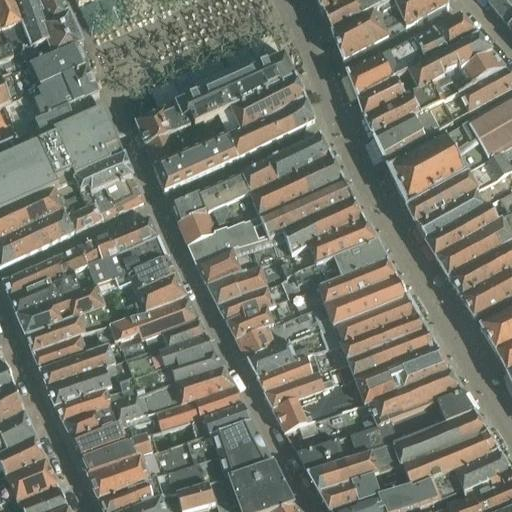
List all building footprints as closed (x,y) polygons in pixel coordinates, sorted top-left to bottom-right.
[(32,51),(10,0),(0,0),(0,33),(11,62),(22,56),(32,51)] [(35,0),(10,0),(32,51),(22,56),(29,71),(49,63),(42,46),(54,41),(48,26),(41,12),(35,0)] [(60,0),(35,0),(41,12),(62,3),(60,0)] [(73,0),(78,10),(80,9),(101,0),(73,0)] [(314,0),(322,17),(354,0),(314,0)] [(402,0),(354,0),(322,17),(332,38),(348,29),(364,20),(378,13),(390,7),(402,0)] [(402,0),(390,7),(397,20),(409,13),(422,6),(431,22),(449,11),(439,0),(402,0)] [(511,3),(510,1),(509,0),(497,0),(491,5),(490,9),(509,31),(511,28),(511,3)] [(62,3),(41,12),(48,26),(69,17),(62,3)] [(418,27),(431,22),(422,6),(409,13),(418,27)] [(390,7),(378,13),(392,40),(404,34),(397,20),(390,7)] [(378,13),(364,20),(378,47),(392,40),(378,13)] [(409,13),(397,20),(404,34),(405,34),(416,28),(418,27),(409,13)] [(69,17),(48,26),(54,41),(42,46),(49,63),(77,51),(83,48),(69,17)] [(364,20),(348,29),(362,56),(378,47),(364,20)] [(431,36),(414,46),(425,68),(476,41),(460,21),(448,28),(431,36)] [(362,56),(348,29),(332,38),(343,66),(362,56)] [(0,33),(0,66),(11,62),(0,33)] [(476,41),(425,68),(408,77),(416,98),(447,82),(457,99),(504,74),(492,59),(476,41)] [(414,46),(380,63),(392,86),(408,77),(425,68),(414,46)] [(29,71),(0,83),(0,115),(2,114),(43,96),(42,93),(87,71),(77,51),(49,63),(29,71)] [(0,66),(0,83),(29,71),(22,56),(11,62),(0,66)] [(284,60),(270,66),(270,65),(258,71),(253,60),(224,72),(240,107),(294,82),(284,60)] [(392,86),(380,63),(348,79),(358,104),(392,86)] [(98,99),(87,71),(42,93),(43,96),(2,114),(7,127),(19,155),(25,153),(20,141),(37,134),(34,127),(91,102),(98,99)] [(186,104),(183,105),(186,111),(182,113),(184,117),(188,115),(195,128),(240,107),(224,72),(193,87),(198,98),(186,103),(186,104)] [(511,83),(504,74),(457,99),(467,119),(511,95),(511,83)] [(408,77),(392,86),(358,104),(365,124),(416,98),(408,77)] [(183,105),(175,109),(182,124),(187,122),(190,130),(182,134),(192,156),(230,139),(263,123),(304,105),(294,82),(240,107),(195,128),(188,115),(184,117),(182,113),(186,111),(183,105)] [(447,82),(416,98),(365,124),(373,144),(414,122),(457,99),(447,82)] [(467,119),(457,99),(414,122),(425,142),(467,119)] [(25,153),(19,155),(0,163),(0,216),(56,192),(57,194),(74,186),(75,187),(76,186),(75,183),(124,161),(112,132),(104,113),(97,116),(91,102),(34,127),(37,134),(42,145),(25,153)] [(511,152),(511,102),(479,121),(501,159),(511,152)] [(314,127),(304,105),(263,123),(275,147),(314,127)] [(175,109),(135,127),(145,151),(182,134),(190,130),(187,122),(182,124),(175,109)] [(479,121),(388,173),(407,211),(467,179),(476,176),(485,168),(501,159),(479,121)] [(425,142),(414,122),(373,144),(383,165),(425,142)] [(263,123),(230,139),(241,163),(275,147),(263,123)] [(3,137),(0,137),(0,163),(19,155),(7,127),(1,133),(3,137)] [(182,134),(145,151),(154,173),(192,156),(182,134)] [(230,139),(192,156),(203,180),(238,165),(241,163),(230,139)] [(267,166),(227,185),(236,205),(330,162),(319,141),(317,142),(318,143),(267,167),(267,166)] [(511,152),(501,159),(509,174),(511,171),(511,152)] [(192,156),(154,173),(154,174),(164,198),(203,180),(192,156)] [(467,179),(407,211),(415,230),(506,182),(510,180),(511,178),(511,171),(509,174),(501,159),(485,168),(476,176),(467,179)] [(133,182),(124,161),(75,183),(76,186),(81,197),(89,212),(94,210),(95,209),(102,225),(115,219),(104,195),(133,182)] [(236,205),(208,218),(179,231),(188,253),(343,188),(330,162),(236,205)] [(506,182),(415,230),(426,246),(503,204),(504,205),(511,199),(511,182),(510,180),(506,182)] [(143,206),(133,182),(104,195),(115,219),(125,214),(143,206)] [(200,198),(199,198),(199,199),(208,218),(236,205),(227,185),(200,198)] [(74,186),(57,194),(56,192),(0,216),(0,272),(34,257),(21,223),(65,204),(63,199),(59,201),(57,197),(74,189),(78,198),(81,197),(76,186),(75,187),(74,186)] [(343,188),(188,253),(197,272),(235,257),(282,239),(353,206),(344,188),(343,188)] [(81,197),(78,198),(65,204),(21,223),(34,257),(74,238),(66,223),(86,214),(89,212),(81,197)] [(199,199),(199,198),(171,210),(179,231),(208,218),(199,199)] [(511,218),(511,199),(504,205),(503,204),(426,246),(435,262),(511,218)] [(282,239),(235,257),(245,279),(261,273),(291,263),(365,229),(353,206),(282,239)] [(94,210),(89,212),(86,214),(66,223),(74,238),(102,225),(95,209),(94,210)] [(511,218),(435,262),(447,283),(511,247),(511,218)] [(127,232),(110,239),(118,258),(157,242),(149,222),(127,232)] [(365,229),(291,263),(295,269),(290,272),(290,271),(281,274),(286,286),(293,283),(297,292),(311,287),(314,296),(317,295),(386,267),(365,229)] [(118,258),(110,239),(95,245),(103,265),(118,258)] [(118,258),(103,265),(88,271),(96,291),(97,291),(106,288),(112,285),(127,280),(166,262),(157,242),(118,258)] [(95,245),(78,253),(86,272),(88,271),(103,265),(95,245)] [(511,247),(447,283),(461,304),(506,281),(511,277),(511,247)] [(86,272),(78,253),(55,263),(63,281),(86,272)] [(245,279),(235,257),(197,272),(202,283),(207,292),(245,279)] [(127,280),(112,285),(115,293),(129,288),(133,298),(133,297),(175,280),(166,262),(127,280)] [(55,263),(3,286),(10,303),(63,281),(55,263)] [(386,267),(317,295),(320,305),(297,313),(300,322),(395,284),(386,267)] [(63,281),(10,303),(17,321),(96,291),(88,271),(86,272),(63,281)] [(261,273),(245,279),(207,292),(227,329),(268,313),(287,307),(280,289),(268,294),(261,273)] [(133,298),(136,308),(125,312),(126,317),(122,318),(125,325),(186,302),(175,280),(133,297),(133,298)] [(511,293),(506,281),(461,304),(473,323),(475,322),(511,302),(511,293)] [(395,284),(300,322),(283,329),(282,327),(278,329),(287,349),(322,337),(329,356),(417,321),(395,284)] [(97,291),(96,291),(17,321),(26,341),(100,311),(102,316),(106,314),(97,291)] [(125,325),(108,331),(116,350),(122,348),(123,353),(153,342),(198,325),(186,302),(125,325)] [(100,311),(26,341),(33,357),(106,331),(100,316),(102,316),(100,311)] [(268,313),(227,329),(236,345),(274,330),(268,313)] [(481,331),(480,332),(495,358),(511,348),(511,315),(482,332),(481,331)] [(417,321),(329,356),(312,363),(318,380),(327,377),(428,341),(417,321)] [(206,341),(198,325),(153,342),(160,357),(206,341)] [(274,330),(236,345),(246,364),(287,349),(278,329),(274,330)] [(108,331),(106,331),(33,357),(41,376),(116,350),(108,331)] [(153,342),(123,353),(128,365),(135,384),(214,357),(206,341),(160,357),(153,342)] [(347,370),(327,377),(331,385),(334,393),(355,386),(437,355),(428,341),(347,370)] [(122,348),(116,350),(41,376),(48,394),(128,365),(123,353),(122,348)] [(511,348),(495,358),(506,378),(511,375),(511,348)] [(294,367),(287,349),(246,364),(256,384),(307,365),(306,361),(294,367)] [(334,393),(272,414),(284,438),(290,436),(365,411),(449,376),(437,355),(355,386),(334,393)] [(214,357),(135,384),(133,385),(139,402),(141,401),(223,372),(214,357)] [(128,365),(48,394),(47,394),(55,412),(133,385),(135,384),(128,365)] [(307,365),(256,384),(264,399),(318,380),(317,378),(311,380),(307,365)] [(5,371),(0,373),(0,397),(14,392),(13,390),(5,371)] [(223,372),(141,401),(147,420),(156,417),(233,391),(223,372)] [(365,411),(290,436),(291,439),(299,436),(302,443),(324,436),(325,437),(321,439),(322,443),(326,442),(328,448),(386,429),(461,398),(449,376),(365,411)] [(320,389),(318,380),(264,399),(272,414),(334,393),(331,385),(320,389)] [(133,385),(55,412),(63,429),(112,411),(139,402),(133,385)] [(243,410),(233,391),(156,417),(162,437),(166,436),(177,432),(189,428),(243,410)] [(14,392),(0,397),(0,471),(5,481),(45,464),(34,441),(24,417),(14,392)] [(328,448),(296,458),(307,478),(371,458),(473,418),(461,398),(386,429),(328,448)] [(119,429),(72,445),(81,463),(152,441),(162,437),(156,417),(147,420),(141,401),(139,402),(112,411),(119,429)] [(250,425),(243,410),(189,428),(195,445),(249,426),(250,425)] [(119,429),(112,411),(63,429),(72,445),(119,429)] [(473,418),(371,458),(379,481),(377,481),(384,501),(432,485),(498,457),(474,418),(473,418)] [(195,445),(158,458),(168,477),(170,485),(168,485),(172,499),(176,498),(190,493),(183,472),(260,447),(249,426),(195,445)] [(177,432),(166,436),(168,442),(179,438),(177,432)] [(152,441),(81,463),(88,481),(158,458),(152,441)] [(270,467),(260,447),(183,472),(190,493),(208,488),(270,467)] [(498,457),(432,485),(439,506),(480,489),(509,478),(510,477),(498,457)] [(168,477),(158,458),(88,481),(99,504),(168,477)] [(379,481),(371,458),(307,478),(319,500),(377,481),(379,481)] [(5,481),(0,482),(0,508),(14,503),(18,509),(19,511),(20,511),(66,511),(45,464),(5,481)] [(272,467),(270,467),(208,488),(215,510),(216,510),(217,511),(237,511),(284,511),(293,509),(272,467)] [(168,477),(99,504),(102,511),(136,511),(161,502),(163,502),(172,499),(168,485),(170,485),(168,477)] [(377,481),(319,500),(326,511),(421,511),(439,506),(432,485),(384,501),(377,481)] [(511,511),(511,486),(474,501),(478,511),(511,511)] [(208,488),(190,493),(176,498),(179,511),(208,511),(215,510),(208,488)] [(478,511),(474,501),(466,505),(446,511),(478,511)] [(164,511),(161,502),(136,511),(164,511)]
